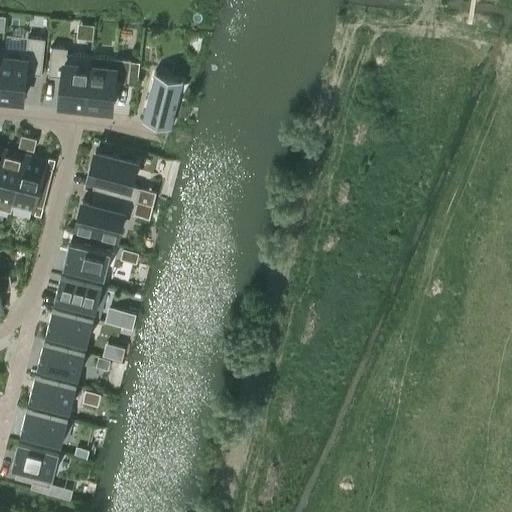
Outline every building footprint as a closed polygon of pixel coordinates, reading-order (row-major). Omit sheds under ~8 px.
[(2,50),(0,68),(0,96),(23,99),(26,72),(42,73),(45,38),(28,36),(27,48),(1,45),(1,50),(2,50)] [(52,46),(49,74),(63,76),(60,103),(86,106),(92,54),(67,52),(68,47),(52,46)] [(92,54),(86,106),(112,109),(115,80),(128,82),(131,59),(92,54)] [(155,71),(143,118),(145,118),(145,116),(170,122),(170,125),(172,125),(181,89),(179,89),(181,80),(156,74),(157,71),(155,71)] [(22,134),(19,146),(26,148),(29,136),(22,134)] [(29,136),(26,148),(34,150),(37,138),(29,136)] [(96,149),(89,174),(96,176),(93,188),(137,199),(141,186),(131,184),(138,159),(96,149)] [(4,150),(0,163),(0,207),(11,210),(13,202),(12,202),(24,155),(4,150)] [(24,155),(12,202),(13,202),(34,208),(35,204),(43,206),(53,167),(45,165),(46,161),(24,155)] [(83,198),(76,223),(81,225),(93,228),(118,234),(125,210),(134,213),(137,199),(93,188),(90,200),(83,198)] [(81,225),(79,234),(91,237),(93,228),(81,225)] [(70,239),(63,264),(69,265),(67,274),(67,275),(102,284),(111,250),(76,241),(70,239)] [(139,250),(123,247),(121,258),(137,261),(139,250)] [(61,273),(55,297),(61,299),(58,308),(94,317),(102,284),(67,275),(67,274),(61,273)] [(0,308),(2,308),(0,292),(0,285),(11,284),(10,274),(0,275),(0,308)] [(53,306),(46,330),(52,332),(50,341),(50,342),(85,351),(94,317),(58,308),(53,306)] [(44,339),(38,364),(44,365),(41,374),(41,375),(77,384),(85,351),(50,342),(50,341),(44,339)] [(35,373),(29,397),(35,398),(33,408),(32,408),(68,417),(77,384),(41,375),(41,374),(35,373)] [(27,406),(21,430),(26,432),(24,441),(24,442),(59,451),(68,417),(32,408),(33,408),(27,406)] [(18,439),(12,464),(18,465),(15,476),(51,485),(59,451),(24,442),(24,441),(18,439)] [(88,448),(77,445),(75,453),(86,456),(88,448)]
